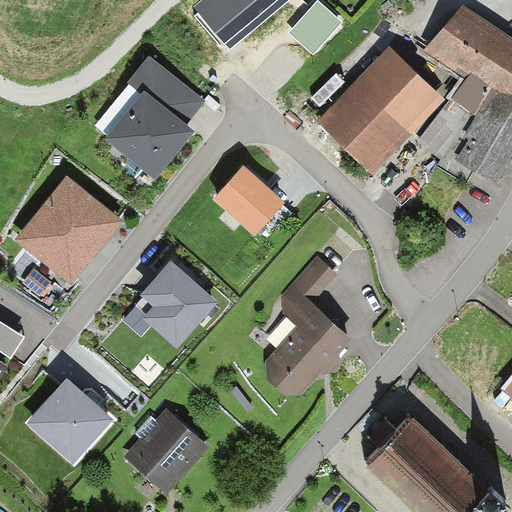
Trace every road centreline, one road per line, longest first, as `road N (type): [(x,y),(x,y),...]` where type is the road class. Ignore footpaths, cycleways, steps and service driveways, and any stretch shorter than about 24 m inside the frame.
road 1 (residential): [(430,320),(398,288),(380,227),(274,130),(256,124),(219,141),(75,323)]
road 2 (unclassified): [(430,320),(262,511)]
road 3 (track): [(0,91),(22,98),(58,92),(168,0)]
road 4 (track): [(511,444),(410,344)]
road 5 (unclassified): [(511,218),(430,320)]
